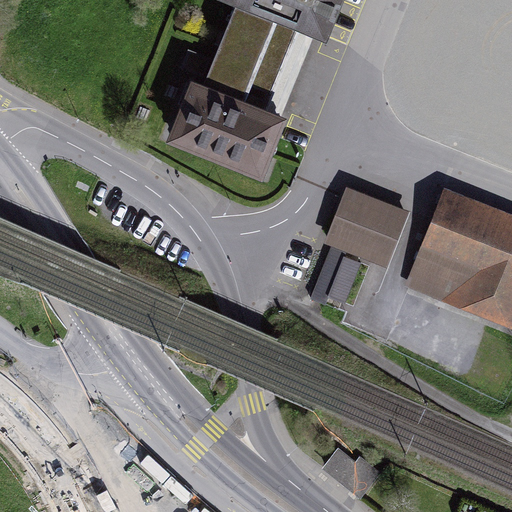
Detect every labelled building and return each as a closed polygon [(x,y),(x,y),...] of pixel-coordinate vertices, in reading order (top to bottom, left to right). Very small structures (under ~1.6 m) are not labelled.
[(344,0),(220,0),(236,6),(296,30),(327,43),(344,0)] [(296,30),(236,6),(203,86),(192,82),(167,144),(262,182),(287,120),(264,110),(296,30)] [(511,221),(427,187),(389,284),(511,332),(511,221)] [(352,257),(377,266),(397,209),(332,188),(313,242),(352,257)] [(313,242),(297,291),(334,306),(352,257),(313,242)] [(97,511),(73,453),(0,379),(0,456),(43,511),(97,511)] [(322,470),(362,493),(374,472),(334,449),(322,470)]
